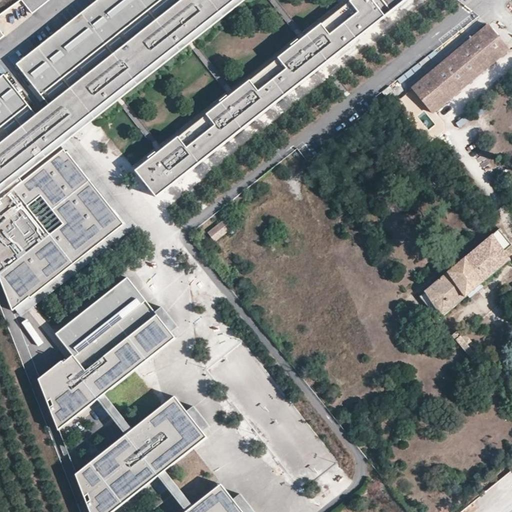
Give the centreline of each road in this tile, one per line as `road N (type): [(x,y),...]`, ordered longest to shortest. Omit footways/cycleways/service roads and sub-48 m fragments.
road 1 (track): [(0,331),(69,511)]
road 2 (unknown): [(511,54),(439,128),(473,174)]
